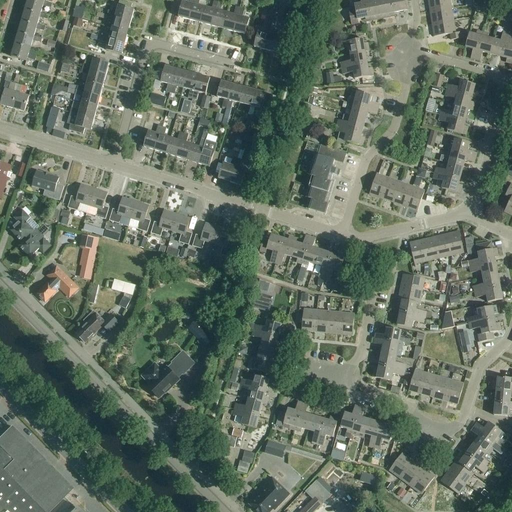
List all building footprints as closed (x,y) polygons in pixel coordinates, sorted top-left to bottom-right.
[(44,4),(29,0),(28,0),(25,11),(41,16),(41,14),(43,7),(51,9),(52,4),(45,2),(44,4)] [(183,1),(178,18),(190,21),(195,0),(190,0),(190,3),(183,1)] [(199,0),(195,0),(190,21),(201,24),(205,7),(198,6),(199,0)] [(354,6),(355,10),(348,11),(351,26),(358,24),(358,20),(365,19),(366,23),(370,22),(365,0),(359,0),(361,4),(354,6)] [(371,0),(365,0),(370,22),(382,20),(381,16),(382,15),(379,1),(372,2),(371,0)] [(395,17),(391,0),(382,0),(379,1),(382,15),(381,16),(382,20),(395,17)] [(394,13),(407,11),(405,0),(391,0),(395,17),(394,13)] [(427,0),(430,12),(451,9),(449,0),(427,0)] [(212,9),(205,7),(201,24),(212,27),(218,3),(214,1),(212,9)] [(116,13),(108,11),(108,12),(103,10),(102,14),(131,22),(134,11),(131,10),(133,5),(122,2),(121,7),(118,6),(116,13)] [(222,4),(218,3),(212,27),(223,30),(227,13),(220,12),(222,4)] [(234,15),(227,13),(223,30),(234,33),(240,8),(236,7),(234,15)] [(245,10),(240,8),(234,33),(245,36),(249,19),(242,18),(245,10)] [(451,9),(430,12),(432,25),(453,22),(451,9)] [(25,11),(21,23),(37,27),(38,25),(40,18),(48,21),(49,16),(41,14),(41,16),(25,11)] [(66,13),(60,11),(58,18),(64,20),(66,13)] [(131,22),(102,14),(97,13),(96,17),(114,22),(112,28),(128,33),(131,22)] [(75,19),(73,27),(80,29),(83,21),(75,19)] [(59,31),(66,33),(69,22),(63,20),(59,31)] [(273,21),(272,27),(265,51),(276,54),(281,38),(274,36),(276,28),(277,22),(273,21)] [(453,22),(432,25),(434,38),(450,35),(451,41),(463,39),(462,33),(455,34),(453,22)] [(21,23),(18,34),(34,39),(34,37),(36,30),(44,32),(46,27),(38,25),(37,27),(21,23)] [(265,51),(272,27),(267,26),(265,33),(258,31),(254,48),(265,51)] [(128,33),(112,28),(110,35),(102,33),(101,37),(125,44),(128,33)] [(476,35),(469,34),(465,48),(473,50),(470,59),(475,61),(483,32),(477,31),(476,35)] [(495,37),(494,40),(490,55),(502,58),(509,33),(503,31),(501,39),(495,37)] [(488,34),(483,32),(475,61),(480,62),(483,53),(490,55),(494,40),(487,38),(488,34)] [(511,33),(509,33),(502,58),(506,59),(505,63),(511,65),(511,33)] [(18,34),(15,46),(30,50),(31,48),(33,41),(41,43),(42,39),(34,37),(34,39),(18,34)] [(125,44),(101,37),(100,42),(107,44),(106,51),(122,55),(125,44)] [(364,44),(363,40),(337,44),(338,50),(349,49),(350,55),(365,52),(365,53),(369,52),(368,44),(364,44)] [(47,45),(46,47),(54,49),(56,43),(48,41),(47,45)] [(15,46),(11,57),(27,62),(30,53),(38,55),(39,50),(31,48),(30,50),(15,46)] [(365,52),(350,55),(351,62),(341,64),(342,69),(367,65),(365,53),(365,52)] [(83,65),(82,69),(106,76),(109,64),(93,60),(91,67),(83,65)] [(48,73),(50,66),(39,63),(37,70),(48,73)] [(367,65),(342,69),(343,75),(354,73),(355,80),(373,77),(372,69),(368,69),(367,65)] [(165,67),(164,71),(158,69),(153,89),(159,91),(161,83),(168,85),(166,93),(170,94),(177,70),(165,67)] [(106,76),(82,69),(81,74),(89,76),(87,82),(103,87),(106,76)] [(177,70),(170,94),(174,95),(177,87),(183,89),(188,73),(177,70)] [(188,73),(183,89),(190,91),(188,99),(192,100),(199,76),(188,73)] [(332,73),(326,74),(328,86),(335,85),(332,73)] [(36,91),(48,94),(52,77),(40,74),(36,91)] [(437,88),(440,89),(444,77),(436,75),(433,87),(437,88)] [(210,79),(199,76),(192,100),(197,101),(199,93),(206,95),(210,79)] [(17,85),(6,82),(3,90),(5,91),(1,106),(13,109),(17,94),(15,93),(17,85)] [(69,85),(68,89),(100,98),(103,87),(87,82),(85,89),(69,85)] [(233,85),(221,82),(217,98),(224,100),(222,108),(226,109),(233,85)] [(448,85),(446,91),(472,98),(475,86),(461,82),(459,88),(448,85)] [(17,94),(13,109),(25,113),(29,97),(20,95),(22,86),(17,85),(15,93),(17,94)] [(233,85),(226,109),(231,110),(233,102),(239,104),(244,88),(233,85)] [(244,88),(239,104),(246,106),(244,114),(248,115),(255,91),(244,88)] [(100,98),(68,89),(67,93),(83,98),(81,104),(97,109),(100,98)] [(255,91),(248,115),(253,116),(255,108),(262,110),(266,94),(255,91)] [(472,98),(446,91),(445,96),(456,99),(454,106),(468,110),(468,111),(472,112),(474,104),(471,102),(472,98)] [(370,104),(372,96),(357,92),(356,99),(352,98),(350,104),(378,111),(379,106),(370,104)] [(166,99),(152,95),(149,104),(163,108),(166,99)] [(200,108),(207,110),(210,98),(203,96),(200,108)] [(276,97),(269,96),(266,107),(273,109),(276,97)] [(181,113),(187,115),(191,103),(184,101),(181,113)] [(71,109),(70,113),(94,120),(97,109),(81,104),(79,111),(71,109)] [(378,111),(350,104),(348,109),(353,110),(351,117),(365,121),(367,114),(376,116),(378,111)] [(304,105),(301,116),(309,118),(311,106),(304,105)] [(48,126),(56,128),(62,108),(54,106),(48,126)] [(468,110),(454,106),(452,113),(441,110),(440,116),(465,123),(468,111),(468,110)] [(91,131),(94,120),(70,113),(67,124),(71,125),(69,131),(83,135),(85,129),(91,131)] [(221,125),(223,117),(217,115),(214,123),(221,125)] [(250,134),(255,117),(248,115),(243,132),(250,134)] [(362,133),(365,121),(351,117),(343,115),(342,122),(338,121),(337,127),(362,133)] [(465,123),(440,116),(438,121),(449,124),(447,131),(466,136),(468,128),(464,127),(465,123)] [(155,151),(162,128),(158,126),(155,134),(149,132),(144,148),(155,151)] [(363,147),(365,139),(361,138),(362,133),(337,127),(335,132),(339,133),(336,143),(344,146),(345,142),(363,147)] [(167,129),(162,128),(155,151),(166,155),(171,139),(164,137),(167,129)] [(427,145),(431,146),(433,147),(437,133),(431,132),(427,145)] [(177,141),(171,139),(166,155),(177,158),(184,134),(180,133),(177,141)] [(231,133),(229,140),(235,142),(236,140),(237,135),(231,133)] [(184,134),(177,158),(187,161),(192,146),(186,144),(189,136),(184,134)] [(308,134),(306,140),(321,145),(323,139),(308,134)] [(451,139),(449,145),(448,151),(475,159),(477,154),(468,151),(470,144),(451,139)] [(199,148),(192,146),(187,161),(198,165),(206,141),(202,140),(199,148)] [(206,141),(198,165),(209,168),(217,145),(206,141)] [(346,153),(321,145),(311,177),(314,178),(308,199),(312,200),(308,210),(326,215),(329,205),(325,204),(332,183),(328,182),(330,175),(339,178),(341,171),(332,169),(335,162),(343,164),(346,153)] [(426,149),(424,157),(424,158),(430,159),(432,151),(426,149)] [(475,159),(448,151),(446,157),(450,158),(448,165),(463,169),(465,161),(474,164),(475,159)] [(223,164),(218,179),(230,183),(237,159),(233,158),(230,166),(223,164)] [(237,159),(230,183),(241,186),(246,170),(239,168),(241,161),(237,159)] [(0,198),(1,199),(11,168),(0,164),(0,198)] [(22,179),(26,166),(19,164),(15,176),(22,179)] [(436,168),(434,174),(460,181),(463,169),(448,165),(447,171),(436,168)] [(427,171),(419,169),(416,177),(424,180),(427,171)] [(44,174),(36,172),(32,187),(45,191),(43,196),(60,201),(64,187),(57,185),(59,179),(48,175),(49,175),(48,175),(45,174),(44,174)] [(381,199),(388,179),(377,174),(369,195),(381,199)] [(460,181),(434,174),(433,180),(443,183),(442,189),(460,194),(462,186),(458,185),(460,181)] [(400,183),(388,179),(381,199),(393,204),(400,183)] [(400,183),(393,204),(405,208),(412,187),(400,183)] [(94,190),(81,185),(77,199),(71,197),(68,208),(87,214),(94,190)] [(412,187),(405,208),(417,212),(424,192),(412,187)] [(94,190),(87,214),(106,220),(109,209),(103,207),(107,194),(94,190)] [(136,202),(123,198),(119,211),(113,210),(109,221),(128,227),(136,202)] [(136,202),(128,227),(148,233),(151,221),(145,219),(149,206),(136,202)] [(30,235),(31,235),(34,231),(26,223),(30,218),(22,210),(14,218),(19,223),(10,231),(22,243),(30,235)] [(177,215),(164,211),(160,224),(155,222),(151,234),(161,237),(163,229),(172,232),(177,215)] [(190,219),(177,215),(172,232),(181,234),(179,242),(189,245),(192,234),(187,232),(190,219)] [(219,228),(206,224),(202,237),(196,235),(192,247),(202,250),(205,242),(214,245),(219,228)] [(120,239),(122,233),(108,228),(106,235),(120,239)] [(232,232),(219,228),(214,245),(223,248),(220,255),(230,258),(234,247),(228,245),(232,232)] [(459,232),(447,235),(451,257),(464,254),(459,232)] [(22,243),(18,246),(30,259),(39,250),(43,254),(51,247),(44,238),(39,243),(31,235),(30,235),(22,243)] [(447,235),(434,238),(439,260),(451,257),(447,235)] [(80,266),(93,269),(99,239),(82,236),(79,248),(83,249),(80,266)] [(269,242),(263,240),(260,251),(266,253),(267,250),(273,252),(270,262),(276,264),(284,239),(271,236),(269,242)] [(303,245),(296,243),(295,243),(291,257),(297,259),(296,263),(302,265),(310,238),(306,236),(303,245)] [(141,237),(138,247),(144,249),(147,238),(141,237)] [(288,241),(284,239),(276,264),(281,266),(285,255),(291,257),(295,243),(296,243),(297,240),(289,237),(288,241)] [(310,238),(302,265),(297,281),(303,283),(309,263),(315,265),(320,251),(312,249),(315,239),(310,238)] [(439,260),(434,238),(422,241),(427,262),(439,260)] [(427,262),(422,241),(409,244),(414,265),(427,262)] [(479,259),(468,262),(461,263),(462,269),(469,268),(470,268),(495,262),(494,258),(498,258),(496,249),(492,250),(491,243),(477,246),(479,259)] [(473,245),(465,247),(467,256),(475,254),(473,245)] [(186,258),(188,250),(182,248),(180,257),(186,258)] [(196,253),(189,251),(187,257),(194,259),(196,253)] [(332,255),(320,251),(315,265),(321,267),(318,277),(319,278),(324,279),(332,255)] [(336,256),(332,255),(324,279),(329,281),(333,271),(339,273),(345,255),(337,252),(336,256)] [(495,262),(470,268),(469,268),(470,273),(482,271),(483,278),(498,275),(497,275),(495,262)] [(78,289),(57,268),(50,274),(54,279),(49,284),(37,295),(45,303),(57,292),(56,292),(60,288),(69,298),(78,289)] [(498,275),(483,278),(484,284),(473,287),(475,293),(500,288),(499,283),(503,282),(502,274),(498,275)] [(403,275),(401,287),(422,292),(425,280),(403,275)] [(133,296),(136,286),(114,280),(111,290),(133,296)] [(342,282),(336,280),(332,291),(338,293),(342,282)] [(94,304),(98,286),(93,285),(89,303),(94,304)] [(401,287),(398,300),(420,304),(422,292),(401,287)] [(500,288),(475,293),(476,298),(487,296),(488,303),(503,300),(500,288)] [(124,297),(119,307),(126,310),(131,300),(124,297)] [(255,300),(253,308),(261,310),(263,302),(255,300)] [(420,304),(398,300),(397,308),(401,309),(400,313),(425,318),(426,313),(416,310),(417,304),(419,305),(420,304)] [(494,320),(492,307),(477,310),(478,317),(467,319),(469,325),(494,320)] [(314,333),(316,311),(304,310),(301,332),(314,333)] [(329,312),(316,311),(314,333),(327,334),(329,312)] [(87,324),(76,335),(85,344),(102,326),(109,333),(119,324),(111,315),(104,322),(94,312),(84,322),(87,324)] [(329,312),(327,334),(340,335),(342,314),(329,312)] [(400,313),(397,326),(412,329),(414,322),(424,324),(425,318),(400,313)] [(342,314),(340,335),(352,336),(354,315),(342,314)] [(217,337),(200,318),(190,327),(208,346),(217,337)] [(495,324),(494,320),(469,325),(470,331),(481,329),(482,335),(478,336),(479,343),(494,340),(492,333),(501,332),(499,323),(495,324)] [(284,335),(286,327),(268,322),(266,328),(255,325),(253,331),(279,338),(280,334),(284,335)] [(218,325),(216,334),(222,336),(225,326),(218,325)] [(376,334),(375,340),(403,345),(409,346),(410,340),(404,338),(404,339),(400,338),(401,332),(386,329),(385,336),(376,334)] [(279,338),(253,331),(252,337),(263,340),(261,346),(276,350),(279,338)] [(462,348),(470,346),(467,332),(459,334),(462,348)] [(403,345),(375,340),(374,344),(383,346),(381,354),(396,357),(398,350),(402,351),(403,345)] [(276,350),(261,346),(259,353),(256,352),(254,358),(281,365),(283,360),(274,358),(276,350)] [(143,377),(150,384),(147,387),(159,399),(170,387),(171,388),(179,381),(175,377),(180,372),(183,375),(194,364),(183,353),(172,363),(173,364),(168,369),(167,368),(162,373),(155,365),(143,377)] [(396,357),(381,354),(379,366),(405,372),(406,365),(395,363),(396,357)] [(281,365),(254,358),(253,363),(256,364),(254,371),(269,375),(271,367),(280,370),(281,365)] [(405,372),(379,366),(378,371),(374,370),(373,378),(391,382),(393,375),(405,378),(403,385),(409,387),(412,375),(405,373),(405,372)] [(421,395),(427,374),(415,370),(409,391),(421,395)] [(439,377),(427,374),(421,395),(433,398),(439,377)] [(266,393),(269,380),(254,376),(253,383),(242,380),(240,386),(266,393)] [(439,377),(433,398),(445,402),(451,381),(439,377)] [(511,379),(498,378),(497,383),(493,382),(492,391),(496,391),(511,392),(511,386),(511,385),(511,379)] [(464,384),(451,381),(445,402),(458,405),(464,384)] [(266,393),(240,386),(239,391),(250,394),(248,401),(263,405),(267,406),(269,398),(265,397),(266,393)] [(496,391),(495,404),(511,405),(511,399),(510,399),(511,392),(496,391)] [(263,405),(248,401),(246,407),(235,404),(234,410),(259,417),(263,405)] [(294,431),(302,404),(298,402),(295,412),(288,409),(286,414),(279,412),(276,426),(294,431)] [(308,405),(302,404),(294,431),(301,433),(302,429),(308,431),(312,416),(305,414),(308,405)] [(511,405),(495,404),(494,416),(511,417),(511,405)] [(351,435),(359,408),(355,406),(352,416),(345,413),(340,428),(347,430),(345,438),(350,440),(351,435)] [(365,409),(359,408),(351,435),(357,437),(358,433),(364,435),(368,420),(362,418),(365,409)] [(259,417),(234,410),(232,416),(243,418),(241,425),(256,429),(259,417)] [(324,420),(312,416),(308,431),(315,433),(312,443),(317,445),(324,420)] [(329,421),(324,420),(317,445),(323,447),(326,436),(333,438),(338,420),(330,417),(329,421)] [(368,420),(364,435),(371,437),(368,447),(374,449),(381,424),(368,420)] [(381,424),(374,449),(380,451),(383,440),(390,442),(395,424),(387,421),(386,425),(381,424)] [(477,424),(474,428),(501,448),(505,443),(500,439),(504,434),(489,423),(484,429),(477,424)] [(0,511),(49,511),(72,490),(11,427),(0,438),(0,511)] [(501,448),(474,428),(471,432),(478,438),(474,444),(490,455),(494,450),(501,455),(504,451),(501,448)] [(233,429),(232,437),(241,439),(243,432),(233,429)] [(226,436),(221,434),(218,444),(223,446),(226,436)] [(237,439),(231,437),(229,447),(234,449),(237,439)] [(244,441),(237,439),(234,449),(241,451),(244,441)] [(264,454),(282,460),(286,446),(268,441),(264,454)] [(490,455),(474,444),(466,454),(487,470),(491,465),(486,461),(490,455)] [(243,457),(253,460),(255,455),(244,452),(243,457)] [(413,462),(402,454),(389,471),(400,479),(413,462)] [(487,470),(466,454),(464,458),(461,455),(456,462),(473,475),(471,473),(475,468),(484,474),(487,470)] [(253,460),(243,457),(241,462),(250,464),(252,465),(253,460)] [(370,464),(377,466),(379,459),(372,457),(370,464)] [(250,464),(241,462),(239,461),(238,467),(248,470),(250,464)] [(413,462),(400,479),(410,487),(424,470),(413,462)] [(456,462),(448,472),(465,485),(473,475),(456,462)] [(325,474),(333,482),(345,471),(337,463),(325,474)] [(248,470),(238,467),(237,472),(247,475),(248,470)] [(434,478),(424,470),(410,487),(421,495),(434,478)] [(465,485),(448,472),(441,482),(458,495),(465,485)] [(257,511),(270,511),(273,509),(274,510),(289,495),(284,490),(272,478),(258,493),(260,494),(249,505),(257,511)] [(300,511),(313,511),(330,496),(321,486),(324,483),(320,478),(317,481),(316,481),(305,492),(312,500),(300,511)] [(488,486),(492,489),(497,481),(493,478),(488,486)] [(391,484),(387,489),(392,492),(395,487),(391,484)] [(397,495),(402,499),(406,492),(401,489),(397,495)]
